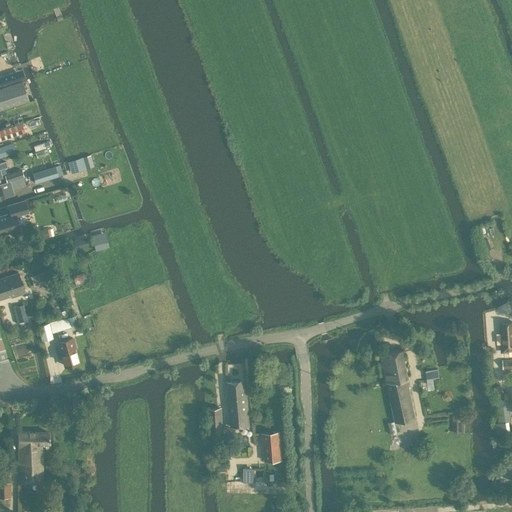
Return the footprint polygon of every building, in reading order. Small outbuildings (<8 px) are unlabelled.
[(13,74),(0,78),(0,86),(15,81),(17,81),(15,74),(13,74)] [(0,87),(0,109),(29,100),(22,81),(0,87)] [(0,139),(24,131),(22,123),(0,130),(0,139)] [(0,146),(0,157),(11,154),(7,144),(4,145),(0,146)] [(83,157),(67,162),(70,170),(70,172),(86,168),(83,157)] [(54,165),(32,172),(35,183),(58,176),(54,165)] [(21,169),(4,175),(6,180),(6,181),(10,180),(14,179),(24,176),(21,169)] [(0,198),(4,197),(14,194),(13,190),(10,180),(6,181),(0,183),(0,198)] [(10,232),(11,230),(20,227),(16,215),(28,211),(24,200),(8,205),(10,212),(0,215),(0,233),(4,232),(6,233),(10,232)] [(36,232),(38,239),(49,236),(46,229),(36,232)] [(91,235),(95,249),(108,245),(104,231),(91,235)] [(24,290),(22,284),(18,272),(0,277),(0,297),(24,290)] [(34,286),(49,282),(47,272),(31,277),(34,286)] [(27,320),(23,304),(14,306),(18,322),(27,320)] [(65,318),(56,321),(56,320),(38,325),(42,340),(53,337),(51,332),(71,326),(79,324),(76,315),(65,318)] [(511,321),(501,322),(503,350),(511,349),(511,321)] [(65,365),(77,361),(73,346),(74,346),(72,338),(59,341),(65,365)] [(415,417),(403,348),(381,352),(394,421),(415,417)] [(511,359),(502,360),(503,368),(511,367),(511,359)] [(426,371),(427,380),(439,378),(438,369),(426,371)] [(227,382),(231,426),(249,425),(245,380),(227,382)] [(510,421),(506,398),(495,400),(499,422),(510,421)] [(221,407),(209,408),(211,437),(223,436),(221,407)] [(463,418),(454,418),(454,432),(463,432),(463,418)] [(279,430),(262,432),(264,460),(282,459),(279,430)] [(49,432),(18,432),(18,481),(42,481),(42,459),(42,451),(42,443),(49,443),(49,432)] [(0,496),(10,497),(11,465),(0,465),(0,496)] [(244,469),(243,481),(253,481),(253,469),(244,469)]
